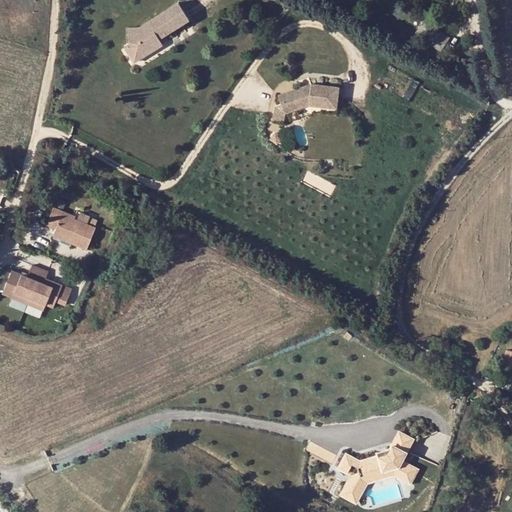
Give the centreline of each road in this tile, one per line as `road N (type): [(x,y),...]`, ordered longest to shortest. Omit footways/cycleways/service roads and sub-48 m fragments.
road 1 (track): [(511,426),(497,397),(402,331),(398,292),(442,190),(511,113)]
road 2 (track): [(0,251),(44,112),(57,0)]
